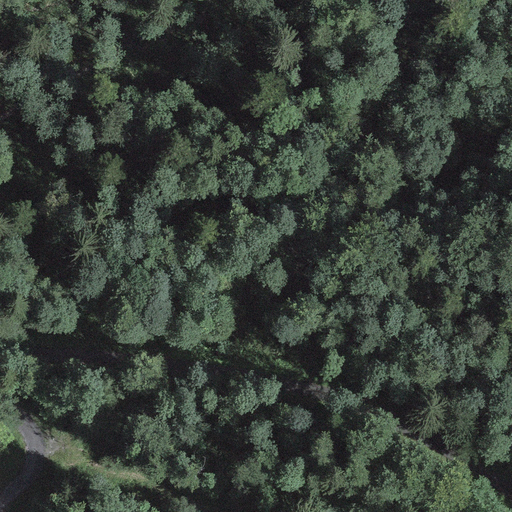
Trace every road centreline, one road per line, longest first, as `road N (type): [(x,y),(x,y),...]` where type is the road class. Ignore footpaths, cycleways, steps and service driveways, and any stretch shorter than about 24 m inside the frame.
road 1 (residential): [(511,494),(430,437),(289,379),(0,353)]
road 2 (track): [(0,412),(40,449),(35,467),(0,499)]
